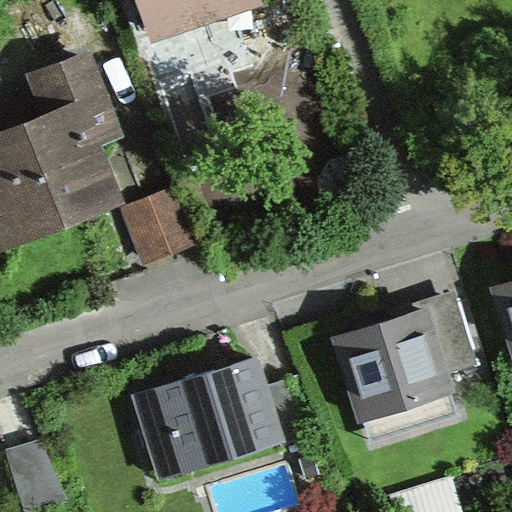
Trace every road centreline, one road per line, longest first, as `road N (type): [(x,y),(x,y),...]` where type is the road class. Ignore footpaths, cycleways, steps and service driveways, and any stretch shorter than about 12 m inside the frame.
road 1 (residential): [(417,221),(0,357)]
road 2 (residential): [(340,0),(417,221)]
